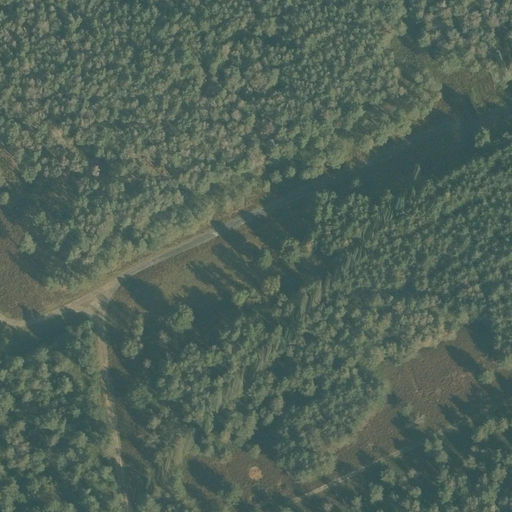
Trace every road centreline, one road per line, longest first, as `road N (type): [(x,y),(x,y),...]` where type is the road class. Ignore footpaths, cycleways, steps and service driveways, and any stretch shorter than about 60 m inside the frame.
road 1 (track): [(83,300),(511,101)]
road 2 (track): [(117,511),(83,300),(0,333)]
road 3 (track): [(262,511),(511,395)]
